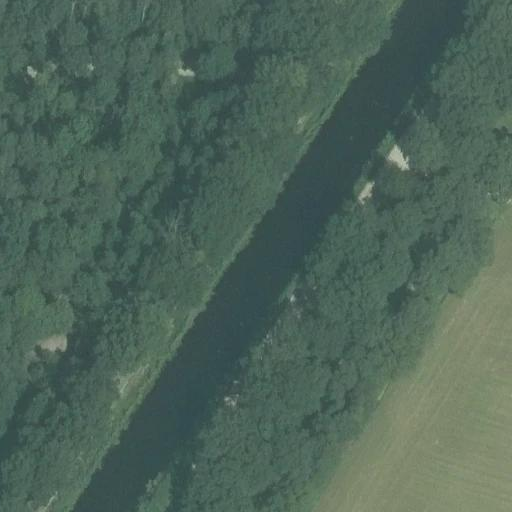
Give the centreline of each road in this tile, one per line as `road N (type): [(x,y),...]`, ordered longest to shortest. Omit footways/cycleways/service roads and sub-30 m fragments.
road 1 (track): [(185,511),(196,466),(398,155)]
road 2 (unclassified): [(169,305),(372,0)]
road 3 (unclassified): [(32,511),(169,305)]
road 4 (track): [(398,155),(501,0)]
road 5 (unclassified): [(169,305),(0,307)]
